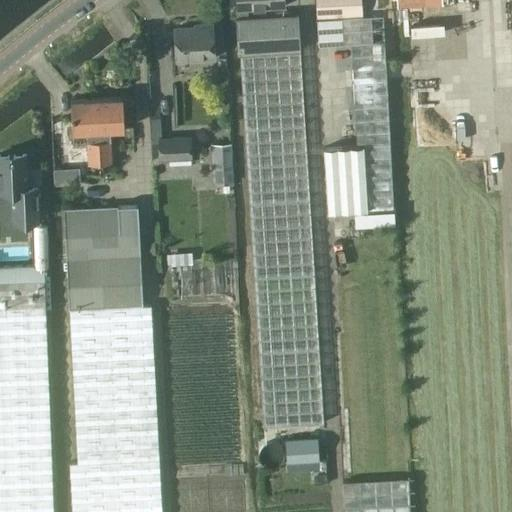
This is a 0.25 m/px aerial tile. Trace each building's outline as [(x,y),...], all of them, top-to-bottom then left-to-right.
[(248,15),(249,9),(285,7),(284,0),(236,0),(237,9),(238,9),(238,16),(236,16),(238,52),(241,52),(263,425),(323,421),(300,48),(301,48),(298,12),(248,15)] [(315,0),(319,44),(343,42),(342,16),(378,14),(377,0),(315,0)] [(357,146),(325,147),(328,212),(393,209),(385,65),(382,14),(378,14),(342,16),(343,42),(351,42),(357,146)] [(177,58),(214,56),(213,28),(176,29),(177,58)] [(98,97),(101,163),(112,162),(112,140),(110,140),(109,129),(125,128),(123,96),(98,97)] [(89,163),(101,163),(98,97),(71,99),(72,130),(87,130),(89,163)] [(160,159),(192,158),(190,135),(159,136),(160,159)] [(211,142),(213,180),(235,179),(233,141),(211,142)] [(0,151),(0,190),(9,190),(10,221),(39,220),(40,220),(38,185),(28,185),(27,151),(0,151)] [(119,206),(65,209),(71,307),(69,307),(78,461),(70,461),(72,511),(162,511),(151,303),(143,304),(138,204),(119,205),(119,206)] [(0,511),(53,511),(46,305),(45,277),(0,279),(0,511)] [(314,437),(286,439),(287,466),(316,465),(314,437)] [(409,511),(407,477),(343,481),(345,511),(409,511)]
